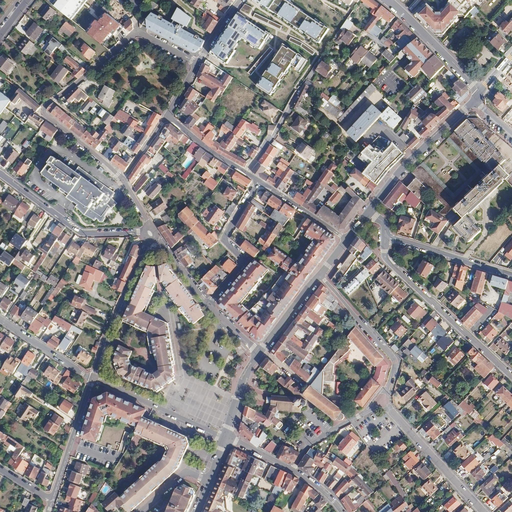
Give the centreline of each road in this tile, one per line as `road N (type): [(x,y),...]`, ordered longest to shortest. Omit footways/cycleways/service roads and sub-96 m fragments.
road 1 (residential): [(199,61),(134,30),(40,111),(122,179)]
road 2 (residential): [(384,256),(511,376)]
road 3 (residential): [(142,233),(77,231),(0,173)]
road 4 (unknown): [(122,179),(116,187),(51,150),(36,175),(67,203)]
road 5 (residential): [(209,304),(244,259),(221,238),(257,182)]
road 6 (residential): [(381,400),(394,361),(320,275)]
road 7 (residential): [(146,238),(92,377)]
road 8 (residential): [(92,377),(225,437)]
road 9 (residential): [(369,211),(464,109)]
road 10 (residential): [(390,410),(483,511)]
road 11 (tertiary): [(481,92),(387,0)]
road 12 (residential): [(92,377),(51,499)]
road 13 (residential): [(511,276),(395,239)]
